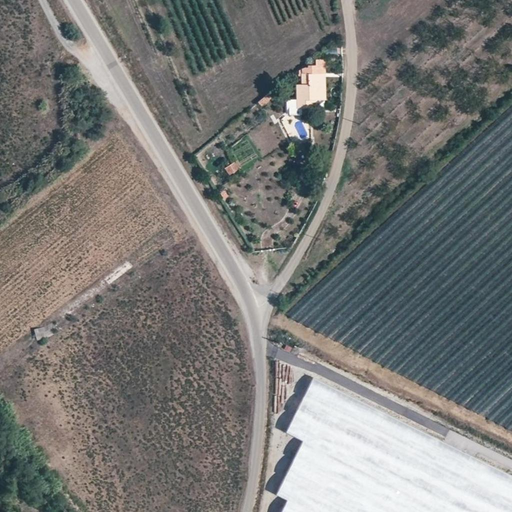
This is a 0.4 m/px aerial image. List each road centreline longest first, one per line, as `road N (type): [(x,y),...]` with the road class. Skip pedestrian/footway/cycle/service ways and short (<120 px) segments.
road 1 (tertiary): [(251,308),(70,0)]
road 2 (unclassified): [(344,0),(346,119),(333,174),(269,299),(251,308)]
road 3 (tertiary): [(246,511),(259,408),(251,308)]
road 4 (track): [(144,120),(106,89),(45,0)]
